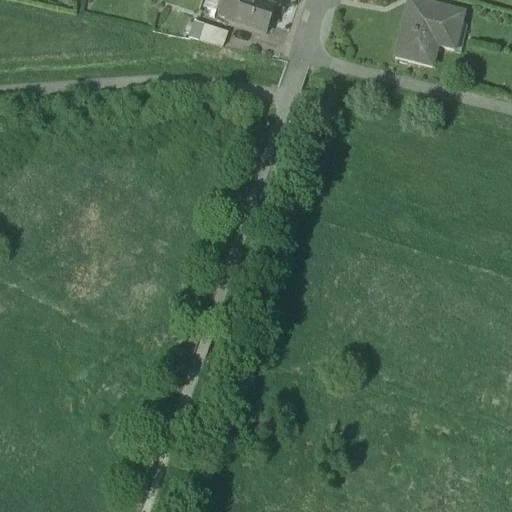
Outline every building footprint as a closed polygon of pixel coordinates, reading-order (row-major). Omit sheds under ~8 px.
[(274,11),(242,0),(240,7),(228,4),(225,12),(236,16),(233,26),(265,37),(274,11)] [(463,18),(408,4),(395,64),(418,69),(422,48),(454,55),(463,18)] [(225,12),(218,10),(215,20),(233,26),(236,16),(225,12)] [(189,42),(198,44),(204,28),(195,24),(189,42)] [(227,35),(204,28),(198,44),(222,49),(227,35)]
